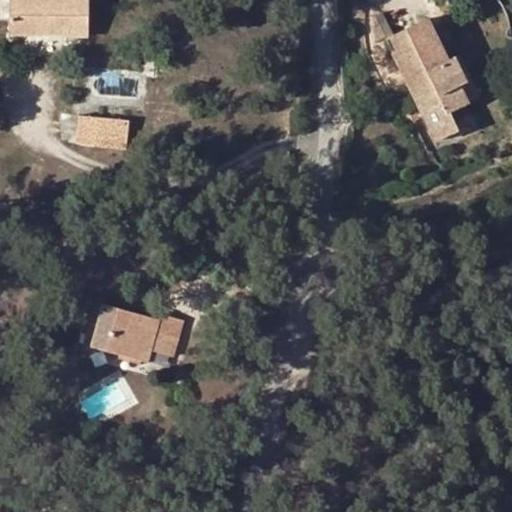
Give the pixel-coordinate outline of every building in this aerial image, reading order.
[(0,0),(0,20),(10,21),(10,35),(64,35),(64,37),(86,36),(86,0),(0,0)] [(448,113),(467,104),(458,86),(465,83),(453,58),(446,61),(427,20),(390,38),(396,52),(392,54),(435,142),(457,131),(448,113)] [(459,55),(453,58),(465,83),(458,86),(467,104),(479,97),(459,55)] [(129,121),(79,118),(77,146),(126,150),(129,121)] [(160,321),(102,306),(90,347),(148,363),(151,352),(173,358),(182,323),(161,316),(160,321)]
